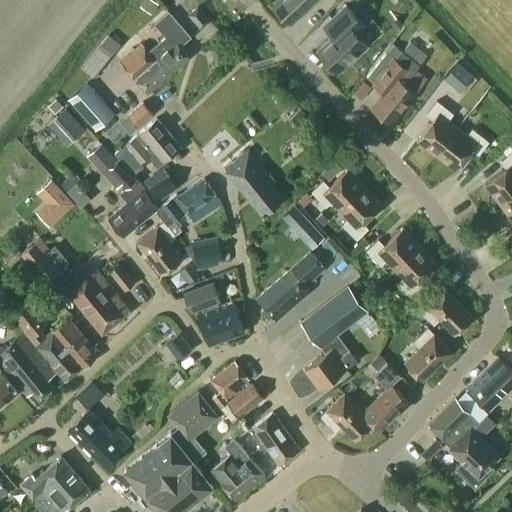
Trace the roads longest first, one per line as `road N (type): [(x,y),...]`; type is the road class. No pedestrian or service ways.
road 1 (residential): [(357,481),(493,332),(487,292),(421,195),(250,3)]
road 2 (residential): [(259,344),(228,203),(159,107)]
road 3 (residential): [(42,416),(163,297)]
road 4 (residential): [(136,511),(42,416)]
road 5 (residential): [(163,297),(211,360),(259,344)]
road 6 (residential): [(318,458),(259,344)]
